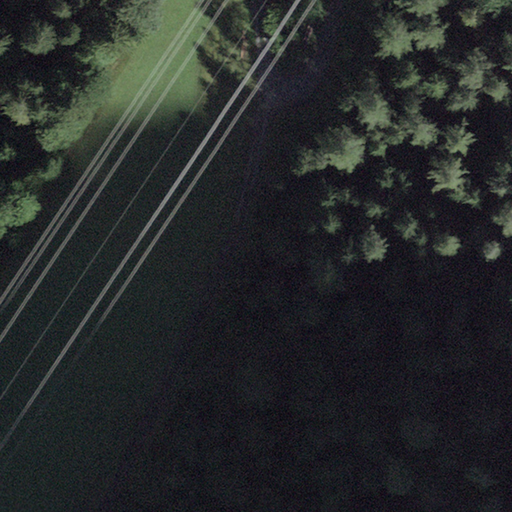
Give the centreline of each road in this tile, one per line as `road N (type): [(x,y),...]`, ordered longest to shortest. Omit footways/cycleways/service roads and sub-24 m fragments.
road 1 (track): [(264,98),(252,177),(226,259),(102,511)]
road 2 (track): [(264,98),(305,87),(324,64),(338,0)]
